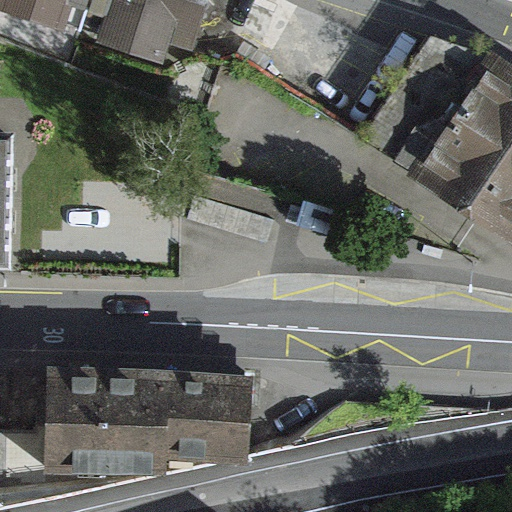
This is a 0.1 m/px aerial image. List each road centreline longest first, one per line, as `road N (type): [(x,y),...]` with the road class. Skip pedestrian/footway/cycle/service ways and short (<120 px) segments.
road 1 (secondary): [(0,320),(511,342)]
road 2 (residential): [(147,511),(511,451)]
